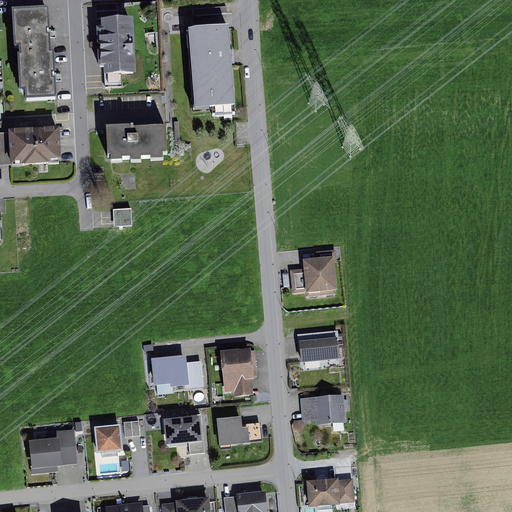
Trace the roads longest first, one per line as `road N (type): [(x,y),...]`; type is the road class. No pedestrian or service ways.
road 1 (residential): [(246,0),(291,470)]
road 2 (residential): [(291,470),(0,498)]
road 3 (residential): [(74,0),(84,187)]
road 4 (unknown): [(277,330),(150,347)]
